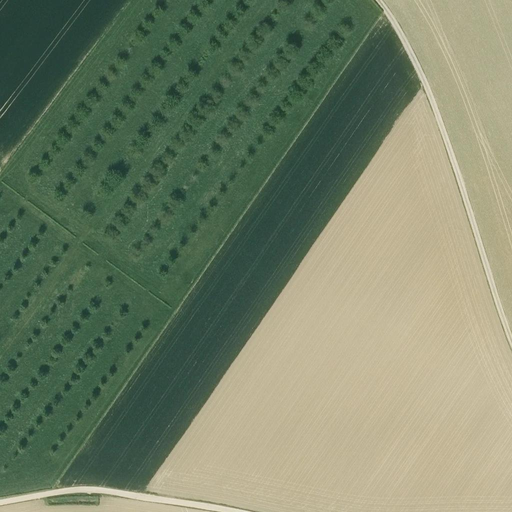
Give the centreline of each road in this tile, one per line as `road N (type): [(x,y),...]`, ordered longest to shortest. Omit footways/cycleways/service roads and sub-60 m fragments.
road 1 (track): [(376,0),(432,103),(511,345)]
road 2 (track): [(238,511),(96,490),(0,501)]
